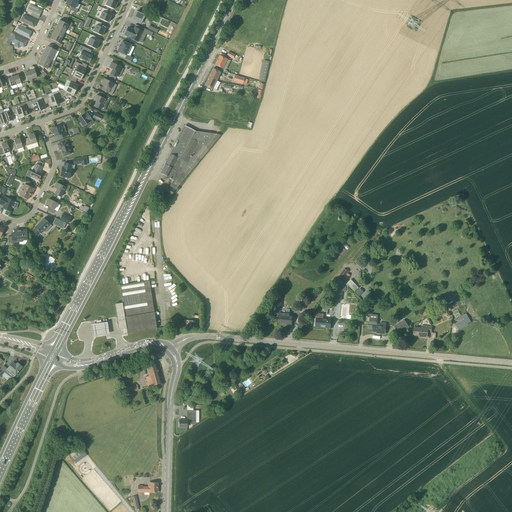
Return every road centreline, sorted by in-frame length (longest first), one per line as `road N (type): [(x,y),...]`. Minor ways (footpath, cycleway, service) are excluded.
road 1 (primary): [(53,353),(234,0)]
road 2 (tertiary): [(172,352),(186,339),(216,337),(511,363)]
road 3 (residential): [(130,0),(82,101),(39,121)]
road 4 (secondary): [(168,511),(172,352)]
road 5 (residential): [(0,216),(27,217),(54,166),(39,121)]
